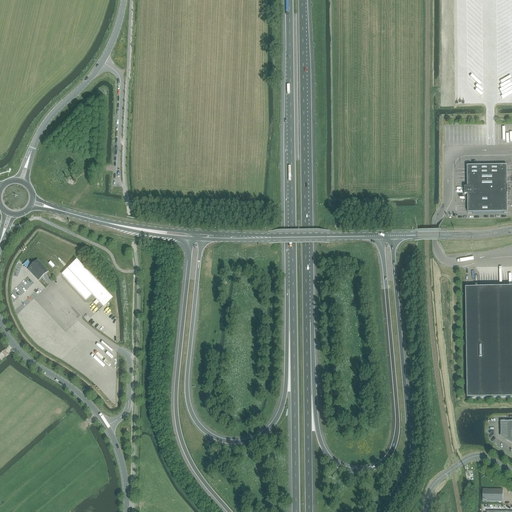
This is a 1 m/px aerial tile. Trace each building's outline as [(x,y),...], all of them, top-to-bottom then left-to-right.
[(467,166),(468,181),(487,181),(487,198),(508,198),(507,166),(467,166)] [(508,213),(508,198),(487,198),(487,181),(468,181),(468,187),(465,187),(465,195),(468,195),(468,213),(508,213)] [(28,269),(28,270),(30,273),(38,281),(38,280),(41,278),(45,274),(47,272),(37,261),(28,269)] [(105,305),(111,299),(99,286),(101,285),(79,261),(77,263),(76,262),(69,269),(75,276),(69,281),(86,299),(92,294),(103,306),(105,305)] [(511,397),(511,287),(466,288),(468,398),(511,397)] [(511,421),(501,422),(507,422),(507,440),(511,442),(511,421)] [(503,497),(503,490),(483,489),(483,502),(503,502),(503,497)]
